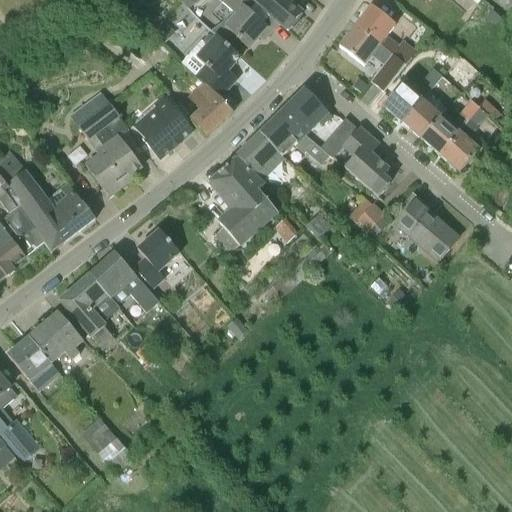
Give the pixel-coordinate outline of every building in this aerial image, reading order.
[(178,0),(188,11),(200,0),(178,0)] [(221,0),(220,2),(235,17),(252,1),(250,0),(221,0)] [(250,0),(252,1),(255,4),(268,18),(277,26),(288,32),(292,28),(294,29),(300,22),(298,20),(302,16),(289,3),(290,0),(250,0)] [(236,17),(224,28),(249,50),(260,38),(264,42),(272,33),(245,8),(236,17)] [(371,8),(355,28),(405,66),(412,58),(388,39),(396,27),(395,26),(371,8)] [(162,22),(149,36),(163,48),(175,34),(162,22)] [(355,28),(339,49),(364,69),(372,59),(383,68),(371,84),(383,94),(398,75),(405,66),(355,28)] [(126,50),(144,65),(159,47),(146,36),(142,41),(137,36),(126,50)] [(189,57),(181,65),(204,85),(220,100),(237,80),(228,73),(241,59),(217,38),(214,40),(210,37),(207,37),(204,40),(204,44),(207,48),(196,59),(191,55),(189,57)] [(451,69),(446,75),(453,82),(459,76),(464,70),(474,80),(480,74),(462,58),(451,69)] [(439,69),(424,82),(443,104),(458,91),(439,69)] [(461,78),(456,84),(463,91),(474,80),(464,70),(459,76),(461,78)] [(359,81),(353,89),(361,95),(367,87),(359,81)] [(204,85),(186,99),(199,113),(190,122),(205,138),(232,113),(220,100),(204,85)] [(402,125),(422,102),(402,85),(383,109),(402,125)] [(306,92),(283,115),(305,138),(306,137),(320,124),(323,128),(332,118),(329,116),(306,92)] [(422,102),(402,125),(421,141),(441,118),(448,110),(429,94),(422,102)] [(144,118),(131,130),(144,144),(143,145),(160,162),(193,134),(160,100),(142,116),(144,118)] [(421,141),(440,158),(460,135),(480,112),(471,104),(450,126),(441,118),(421,141)] [(111,108),(80,131),(89,143),(91,142),(100,154),(96,157),(99,160),(87,169),(109,199),(132,181),(130,178),(142,169),(119,139),(129,132),(111,108)] [(480,152),(468,142),(486,120),(487,118),(480,112),(460,135),(440,158),(459,174),(480,152)] [(282,159),(294,148),(303,156),(305,154),(321,167),(330,157),(321,149),(320,149),(306,137),(305,138),(283,115),(261,137),(282,159)] [(332,136),(330,139),(341,149),(342,150),(358,131),(345,121),(343,123),(332,136)] [(342,150),(333,160),(371,193),(373,191),(379,197),(389,184),(383,178),(388,172),(370,156),(378,146),(359,130),(358,131),(342,150)] [(282,159),(261,137),(238,159),(262,184),(262,183),(284,162),(282,159)] [(236,161),(209,184),(222,200),(232,211),(218,223),(223,230),(215,237),(231,255),(239,247),(240,249),(279,214),(258,192),(261,190),(263,188),(236,161)] [(9,185),(8,186),(23,206),(22,206),(20,208),(44,244),(51,254),(95,221),(69,186),(47,202),(40,193),(25,173),(24,173),(9,185)] [(0,204),(8,215),(3,219),(21,239),(13,246),(25,259),(44,245),(44,244),(20,208),(22,206),(23,206),(8,186),(7,186),(0,177),(0,204)] [(437,264),(446,254),(459,239),(416,202),(394,228),(437,264)] [(367,236),(376,227),(385,218),(372,206),(354,224),(367,236)] [(320,217),(306,228),(318,240),(331,230),(320,217)] [(0,283),(14,273),(12,269),(25,259),(13,246),(21,239),(3,219),(0,221),(0,283)] [(376,227),(367,236),(373,242),(382,233),(376,227)] [(180,255),(159,231),(137,251),(145,261),(134,270),(153,291),(165,280),(160,274),(180,255)] [(90,277),(117,305),(119,303),(121,305),(130,297),(146,315),(149,313),(158,304),(116,255),(90,277)] [(91,340),(92,339),(103,328),(101,326),(121,310),(117,305),(90,277),(60,303),(91,340)] [(281,284),(265,297),(273,307),(289,293),(281,284)] [(57,315),(27,340),(52,366),(65,355),(71,362),(79,356),(75,350),(82,345),(57,315)] [(238,320),(229,328),(238,339),(247,330),(238,320)] [(104,329),(92,339),(102,352),(115,341),(104,329)] [(27,340),(13,352),(7,357),(38,394),(60,376),(52,366),(27,340)] [(0,378),(0,439),(19,461),(37,446),(16,421),(14,424),(2,410),(16,397),(0,378)] [(105,426),(86,442),(114,475),(133,459),(105,426)] [(0,471),(14,459),(0,442),(0,471)]
